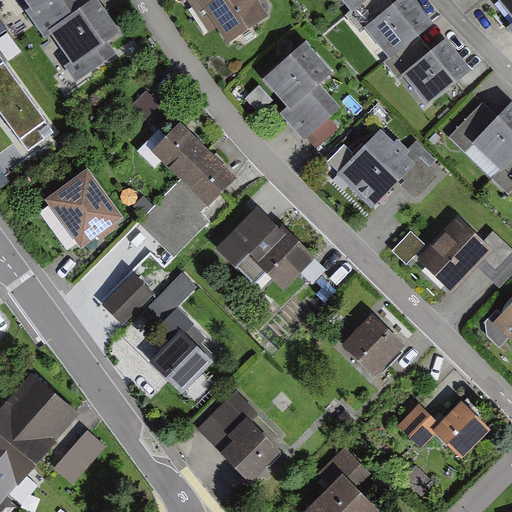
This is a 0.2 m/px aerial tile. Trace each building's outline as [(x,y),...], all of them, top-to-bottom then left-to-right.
[(11,0),(12,1),(13,0),(38,0),(48,13),(38,19),(55,43),(63,37),(97,85),(131,62),(121,48),(134,39),(112,7),(94,20),(80,0),(11,0)] [(281,23),(265,0),(218,0),(210,6),(240,51),(281,23)] [(394,0),(353,0),(366,19),(394,0)] [(436,34),(411,0),(408,0),(374,23),(399,59),(436,34)] [(338,68),(310,38),(269,75),(293,102),(282,112),(304,135),(343,100),(325,81),(338,68)] [(472,71),(447,39),(410,68),(435,100),(472,71)] [(6,60),(0,64),(0,181),(4,187),(66,143),(6,60)] [(267,83),(260,89),(279,113),(286,108),(267,83)] [(511,108),(509,106),(479,139),(511,169),(511,108)] [(254,186),(196,125),(166,154),(224,215),(254,186)] [(420,166),(383,133),(343,177),(380,210),(420,166)] [(125,219),(90,172),(46,205),(80,252),(125,219)] [(494,248),(441,197),(398,241),(432,274),(452,295),(475,267),(494,248)] [(261,207),(217,253),(255,289),(266,278),(281,293),(315,257),(261,207)] [(120,325),(153,291),(132,271),(99,306),(120,325)] [(184,272),(145,314),(157,326),(196,284),(184,272)] [(511,308),(498,325),(511,337),(511,308)] [(184,388),(221,349),(186,316),(149,355),(184,388)] [(153,316),(154,331),(171,331),(171,316),(153,316)] [(377,381),(407,350),(374,319),(345,350),(377,381)] [(0,511),(16,511),(92,415),(43,377),(0,432),(0,511)] [(258,483),(287,452),(234,400),(204,431),(258,483)] [(463,459),(492,429),(463,402),(434,432),(463,459)] [(74,486),(108,446),(89,430),(55,470),(74,486)] [(305,511),(375,511),(343,477),(305,511)]
